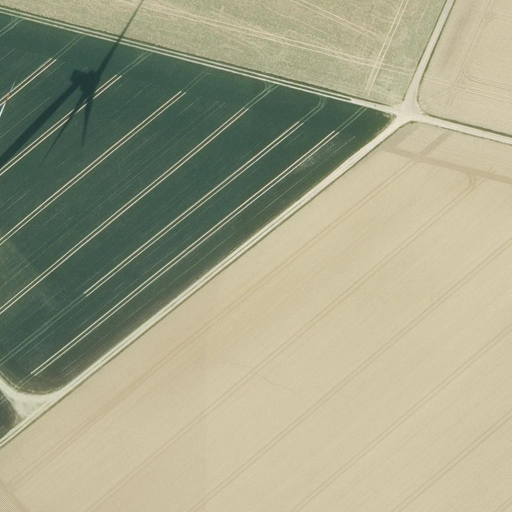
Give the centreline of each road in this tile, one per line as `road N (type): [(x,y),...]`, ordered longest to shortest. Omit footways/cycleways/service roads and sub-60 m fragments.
road 1 (track): [(0,457),(412,124)]
road 2 (track): [(511,148),(0,17)]
road 3 (track): [(451,0),(412,124)]
